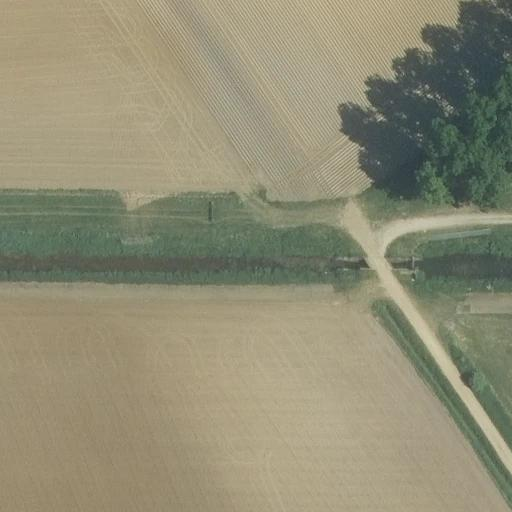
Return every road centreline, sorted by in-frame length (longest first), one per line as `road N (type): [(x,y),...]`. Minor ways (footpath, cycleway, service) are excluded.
road 1 (track): [(370,249),(511,467)]
road 2 (track): [(511,218),(419,221),(370,249)]
